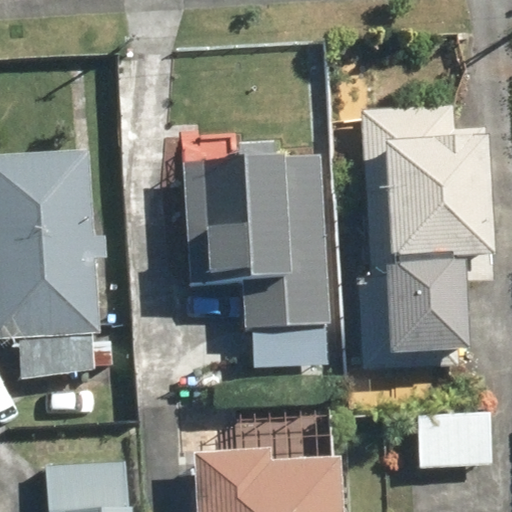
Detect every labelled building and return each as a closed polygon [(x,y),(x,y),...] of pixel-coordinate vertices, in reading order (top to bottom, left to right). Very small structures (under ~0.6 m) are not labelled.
[(476,115),(350,113),(349,238),(362,238),(362,275),(368,275),(367,369),(449,370),(450,277),(475,278),(476,115)] [(77,162),(0,164),(0,351),(8,352),(9,384),(104,380),(103,348),(85,348),(82,267),(95,267),(94,229),(79,230),(77,162)] [(320,167),(177,165),(176,294),(184,294),(184,319),(235,320),(235,338),(244,338),(243,376),(317,377),(320,167)] [(489,413),(420,414),(421,464),(490,463),(489,413)] [(258,457),(185,456),(184,511),(332,511),(333,470),(258,470),(258,457)] [(128,511),(126,465),(31,469),(32,511),(128,511)]
